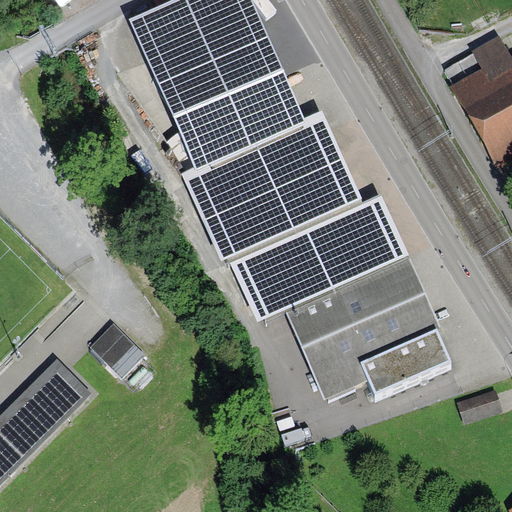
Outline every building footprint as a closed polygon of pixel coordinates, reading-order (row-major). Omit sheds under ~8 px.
[(173,124),(276,82),(241,0),(197,0),(132,27),(173,124)] [(511,67),(510,69),(495,42),(467,58),(478,77),(451,93),(490,160),(511,147),(511,67)] [(308,120),(185,179),(256,326),(280,315),(316,390),(353,372),(369,404),(449,366),(366,196),(349,204),(308,120)] [(115,328),(91,351),(124,385),(148,362),(115,328)] [(0,479),(81,396),(58,370),(0,429),(0,479)] [(494,393),(456,405),(463,427),(501,416),(494,393)]
